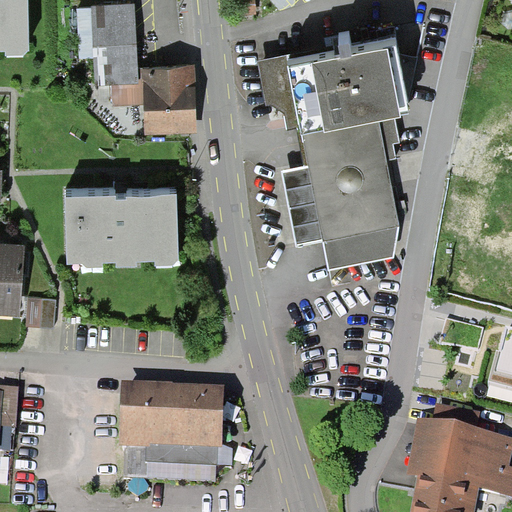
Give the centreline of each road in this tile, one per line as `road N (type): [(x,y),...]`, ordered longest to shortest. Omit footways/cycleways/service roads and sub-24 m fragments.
road 1 (residential): [(363,511),(362,477),(398,410),(470,0)]
road 2 (secondary): [(212,34),(230,199),(265,369)]
road 3 (residential): [(265,369),(0,360)]
road 4 (unknown): [(414,297),(495,317),(489,361),(511,372)]
road 5 (secondary): [(265,369),(306,511)]
road 6 (residential): [(212,34),(353,0)]
